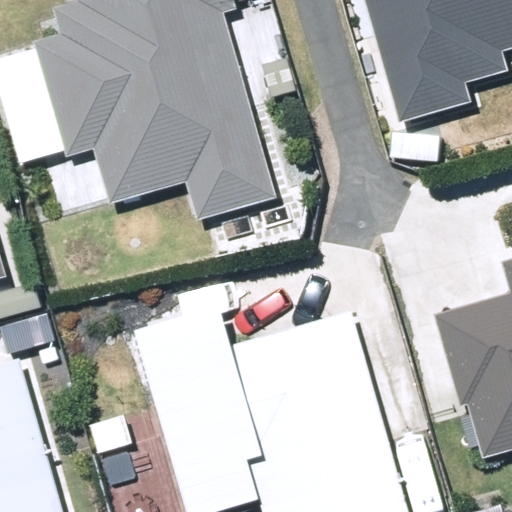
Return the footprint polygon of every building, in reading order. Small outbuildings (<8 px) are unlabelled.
[(287,213),(231,22),(244,18),(238,0),(86,0),(90,11),(67,17),(76,48),(37,59),(69,167),(101,158),(116,211),(193,189),(207,237),(287,213)] [(511,0),(372,0),(414,136),(482,115),(476,97),(511,85),(511,0)] [(0,288),(11,285),(0,245),(0,288)] [(511,298),(511,299),(439,322),(484,468),(511,459),(511,276),(506,279),(511,298)] [(231,316),(143,340),(189,511),(254,511),(259,511),(410,511),(362,334),(244,366),(231,316)] [(65,511),(25,369),(0,375),(0,511),(65,511)]
